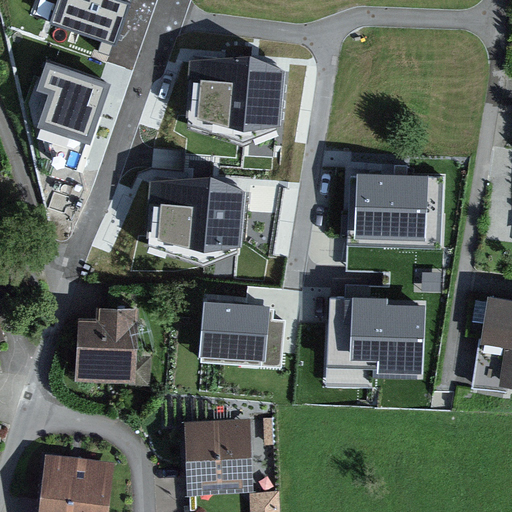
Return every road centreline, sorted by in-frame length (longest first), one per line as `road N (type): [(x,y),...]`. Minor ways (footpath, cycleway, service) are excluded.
road 1 (residential): [(33,406),(170,0)]
road 2 (residential): [(499,0),(449,374)]
road 3 (residential): [(33,406),(121,435),(142,469),(144,511)]
